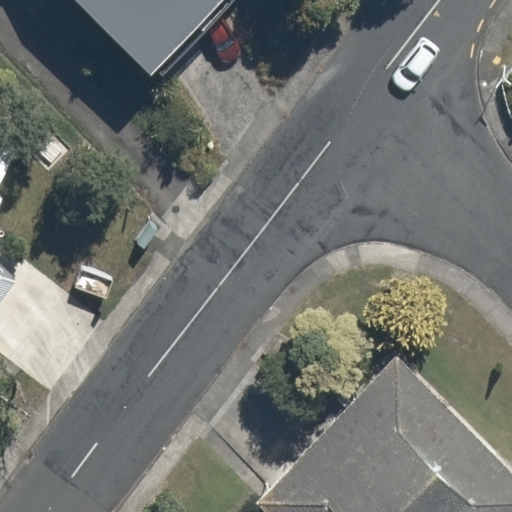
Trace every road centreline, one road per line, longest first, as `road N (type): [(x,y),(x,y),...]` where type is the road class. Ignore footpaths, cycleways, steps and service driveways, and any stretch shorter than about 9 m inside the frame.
road 1 (tertiary): [(39,511),(330,129)]
road 2 (residential): [(330,129),(511,313)]
road 3 (tertiary): [(330,129),(425,0)]
